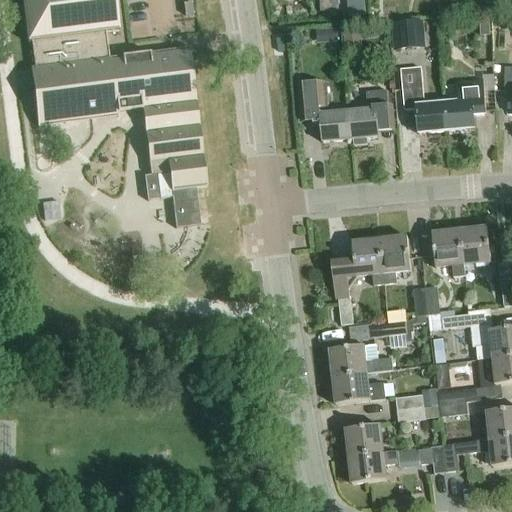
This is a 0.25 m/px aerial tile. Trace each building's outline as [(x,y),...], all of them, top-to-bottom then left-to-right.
[(22,0),(31,70),(33,91),(35,102),(36,114),(37,124),(91,117),(117,114),(116,105),(142,102),(150,177),(144,178),(147,203),(172,200),(176,231),(190,229),(193,229),(200,228),(196,192),(205,191),(207,190),(191,51),(109,60),(106,35),(118,34),(114,0),(22,0)] [(319,0),(320,13),(338,12),(337,0),(319,0)] [(347,0),(348,18),(365,17),(364,0),(347,0)] [(472,0),(472,12),(482,12),(482,0),(472,0)] [(400,23),(392,23),(394,51),(418,49),(416,22),(400,23)] [(490,23),(480,24),(481,38),(491,38),(490,23)] [(337,29),(326,31),(327,43),(339,42),(337,29)] [(363,53),(361,33),(343,34),(345,55),(363,53)] [(425,109),(423,91),(421,70),(401,72),(402,92),(405,115),(417,114),(419,138),(448,135),(445,107),(425,109)] [(329,118),(327,99),(326,82),(298,85),(302,124),(321,122),(323,147),(351,144),(349,116),(329,118)] [(464,105),(445,107),(448,135),(475,133),(473,108),(485,107),(483,86),(462,88),(464,105)] [(380,141),(379,136),(395,135),(392,109),(388,109),(387,94),(366,96),(368,114),(349,116),(351,144),(380,141)] [(460,235),(464,267),(492,264),(489,231),(460,235)] [(437,270),(464,267),(460,235),(433,238),(437,270)] [(381,244),(386,287),(399,285),(398,275),(412,273),(408,241),(381,244)] [(354,325),(351,300),(350,290),(357,279),(374,277),(375,288),(386,287),(381,244),(354,247),(355,260),(333,263),(337,302),(338,302),(340,326),(354,325)] [(499,262),(505,309),(511,307),(511,262),(511,260),(499,262)] [(438,288),(426,290),(429,316),(441,315),(438,288)] [(417,317),(429,316),(426,290),(414,291),(417,317)] [(492,325),(491,310),(429,317),(431,332),(492,325)] [(373,339),(407,336),(407,343),(414,343),(413,328),(419,324),(416,319),(407,324),(391,326),(373,328),(372,326),(350,329),(351,342),(373,340),(373,339)] [(511,331),(491,334),(493,348),(478,350),(479,362),(495,360),(495,361),(511,359),(511,331)] [(394,361),(378,362),(376,348),(332,353),(335,381),(371,376),(371,375),(395,373),(394,361)] [(511,387),(511,359),(495,361),(498,389),(511,387)] [(338,408),(370,404),(387,402),(385,385),(372,387),(371,376),(335,381),(338,408)] [(399,413),(439,408),(437,388),(422,390),(423,395),(397,398),(399,413)] [(440,408),(466,405),(465,391),(439,394),(440,408)] [(466,405),(440,408),(441,417),(467,414),(466,405)] [(441,417),(439,408),(399,413),(400,422),(441,417)] [(480,432),(481,443),(492,442),(492,443),(511,440),(511,412),(489,415),(490,431),(480,432)] [(383,456),(382,454),(379,429),(348,433),(351,460),(383,456)] [(444,448),(447,476),(460,474),(458,458),(466,457),(465,457),(493,454),(495,470),(511,467),(511,440),(492,443),(492,442),(481,443),(444,448)] [(444,448),(432,450),(419,452),(421,466),(434,464),(436,477),(447,476),(444,448)] [(386,484),(384,469),(401,467),(399,452),(382,454),(383,456),(351,460),(355,488),(386,484)]
